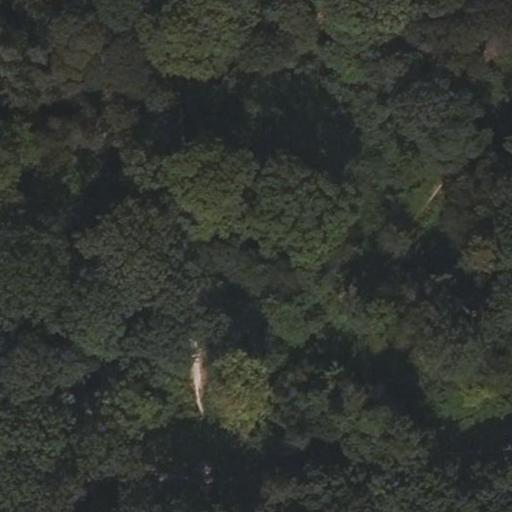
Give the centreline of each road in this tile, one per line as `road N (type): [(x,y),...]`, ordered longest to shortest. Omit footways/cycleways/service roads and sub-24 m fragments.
road 1 (track): [(184,0),(221,511)]
road 2 (track): [(218,460),(511,104)]
road 3 (track): [(218,460),(511,439)]
road 4 (track): [(0,478),(218,460)]
